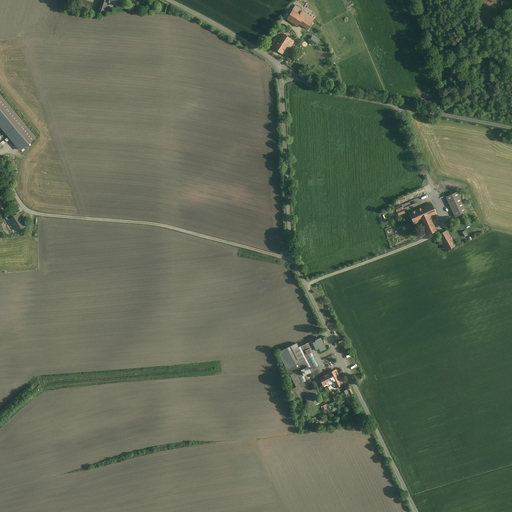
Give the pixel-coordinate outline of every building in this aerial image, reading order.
[(92,2),(84,0),(78,0),(77,6),(89,10),(92,2)] [(114,0),(100,0),(97,10),(103,12),(106,2),(113,4),(114,0)] [(299,15),(292,10),(286,19),(298,26),(299,24),(307,29),(311,23),(306,20),(299,15)] [(278,41),(283,34),(279,32),(275,39),(278,41)] [(294,41),(283,34),(278,41),(273,48),(282,54),(287,46),(289,48),(294,41)] [(314,35),(312,39),(319,43),(321,39),(314,35)] [(38,138),(0,90),(0,125),(21,152),(38,138)] [(444,192),(440,184),(436,186),(439,194),(444,192)] [(465,213),(457,193),(446,197),(455,217),(465,213)] [(407,212),(404,203),(395,206),(399,215),(407,212)] [(432,203),(410,213),(415,224),(418,223),(421,222),(424,229),(420,231),(423,236),(437,230),(432,219),(438,216),(432,203)] [(25,226),(18,214),(16,215),(14,211),(6,216),(8,220),(10,219),(17,231),(25,226)] [(386,229),(389,236),(396,233),(393,226),(386,229)] [(448,230),(437,236),(446,252),(457,246),(448,230)] [(322,345),(318,338),(301,346),(299,342),(280,352),(289,371),(292,369),(301,385),(292,390),(295,397),(307,391),(313,403),(322,399),(311,378),(329,370),(318,347),(322,345)] [(337,369),(334,370),(318,378),(323,388),(326,386),(329,391),(344,385),(337,369)]
